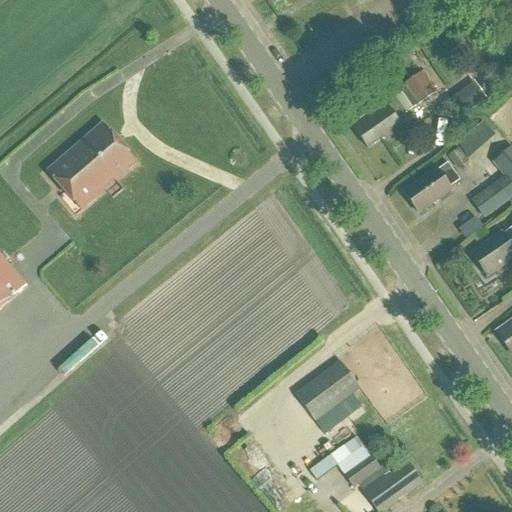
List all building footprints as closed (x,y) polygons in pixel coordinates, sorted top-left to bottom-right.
[(471,32),(451,34),(453,54),(473,52),(471,32)] [(435,93),(422,75),(391,97),(392,99),(351,128),(367,150),(381,141),(383,143),(402,130),(395,121),(435,93)] [(473,84),(441,106),(452,123),(484,100),(473,84)] [(102,126),(47,173),(59,187),(65,182),(87,207),(105,192),(103,190),(113,181),(115,183),(136,166),(118,145),(114,149),(110,144),(114,140),(102,126)] [(511,148),(511,147),(491,163),(503,177),(511,188),(511,187),(511,148)] [(445,158),(454,171),(466,163),(456,150),(445,158)] [(450,188),(460,182),(448,165),(438,172),(437,171),(404,194),(418,215),(452,191),(450,188)] [(469,201),(482,219),(511,197),(511,187),(511,188),(503,177),(469,201)] [(471,256),(487,279),(511,261),(511,228),(503,235),(502,234),(471,256)] [(0,258),(0,311),(26,289),(0,258)] [(511,326),(498,336),(511,356),(511,355),(511,326)] [(356,386),(334,359),(290,393),(320,433),(356,406),(347,393),(356,386)] [(346,465),(370,446),(359,433),(335,452),(346,465)] [(407,465),(406,466),(407,466),(391,478),(383,467),(379,470),(370,458),(343,477),(352,490),(357,486),(375,511),(383,511),(421,485),(407,465)]
